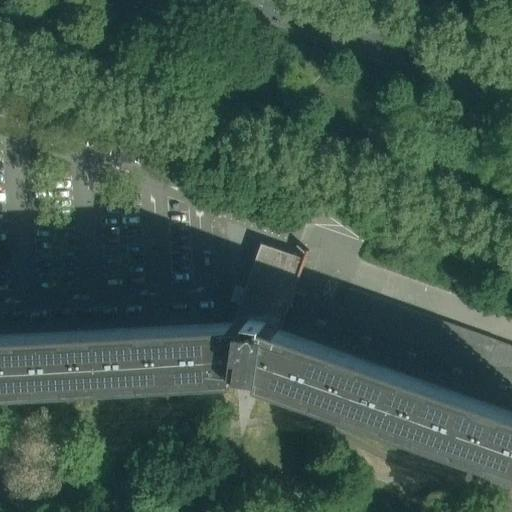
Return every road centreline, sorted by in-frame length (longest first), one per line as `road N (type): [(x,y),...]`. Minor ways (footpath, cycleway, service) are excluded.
road 1 (tertiary): [(0,29),(511,210)]
road 2 (tertiary): [(511,95),(248,0)]
